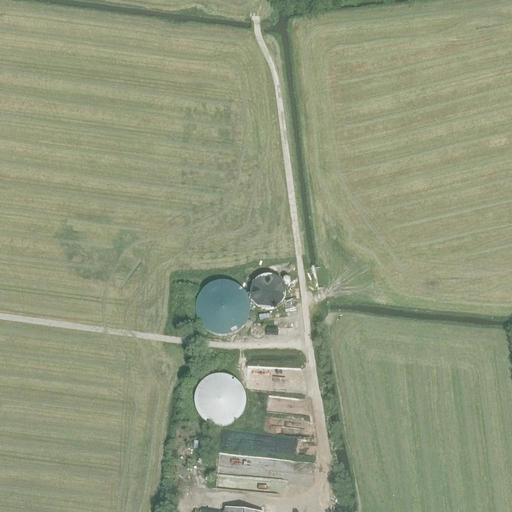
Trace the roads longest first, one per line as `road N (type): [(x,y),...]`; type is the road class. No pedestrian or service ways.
road 1 (track): [(216,498),(303,508),(327,490),(277,86),(259,36),(259,0)]
road 2 (track): [(0,316),(214,345),(309,345)]
